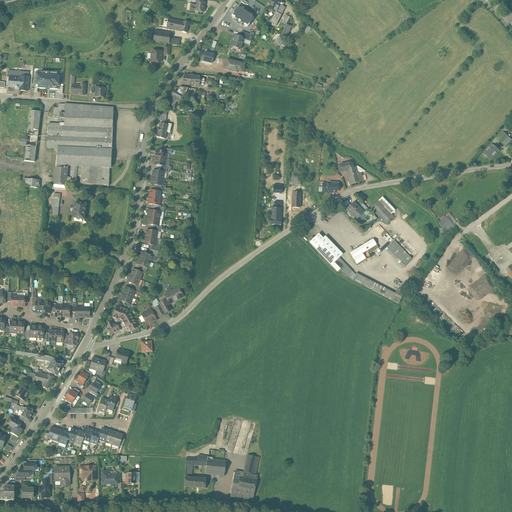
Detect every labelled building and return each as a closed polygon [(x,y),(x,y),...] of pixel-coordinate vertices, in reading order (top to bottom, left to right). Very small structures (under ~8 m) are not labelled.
[(265,5),(258,0),(257,0),(256,0),(254,4),(254,5),(254,6),(257,8),(254,11),(256,13),(261,16),(265,5)] [(268,0),(268,2),(271,3),(268,9),(275,13),(280,3),(281,1),(279,0),(268,0)] [(200,2),(196,2),(196,3),(191,2),(190,11),(203,12),(205,3),(200,2)] [(280,3),(275,13),(270,22),(276,25),(285,8),(281,6),(282,4),(280,3)] [(246,14),(238,25),(244,29),(246,30),(246,29),(253,19),(246,14)] [(281,22),(286,24),(289,16),(284,14),(281,22)] [(184,22),(168,19),(167,24),(166,24),(166,25),(167,26),(166,28),(182,31),(181,32),(186,33),(188,23),(184,22)] [(294,26),(289,24),(283,33),(288,37),(294,26)] [(154,31),(147,30),(145,40),(149,41),(153,42),(154,31)] [(170,33),(155,31),(154,31),(153,42),(169,44),(170,39),(170,33)] [(248,34),(242,32),(240,36),(241,36),(240,38),(243,39),(250,42),(252,36),(249,35),(249,34),(248,34)] [(240,38),(235,36),(231,47),(232,47),(231,50),(234,51),(235,49),(238,51),(239,50),(240,50),(243,39),(240,38)] [(279,37),(274,41),(281,47),(283,45),(282,44),(284,42),(279,37)] [(287,45),(284,42),(282,44),(283,45),(281,47),(282,49),(283,48),(286,51),(289,48),(286,45),(287,45)] [(162,52),(152,50),(151,61),(152,62),(153,62),(155,61),(156,62),(157,63),(159,63),(161,62),(161,60),(160,60),(161,59),(162,57),(161,56),(162,52)] [(244,65),(227,60),(224,69),(237,73),(238,71),(242,72),(244,65)] [(20,72),(18,71),(17,72),(10,71),(10,73),(7,73),(7,77),(7,78),(9,78),(10,79),(9,85),(9,87),(17,88),(18,89),(20,90),(20,91),(28,92),(29,77),(28,77),(28,73),(21,72),(20,72)] [(58,86),(58,75),(34,75),(34,85),(36,85),(36,89),(55,89),(55,86),(58,86)] [(200,76),(185,75),(179,84),(199,86),(200,82),(204,83),(204,79),(200,78),(200,76)] [(72,76),(65,76),(64,76),(64,80),(63,94),(71,94),(71,84),(72,81),(72,80),(72,77),(72,76)] [(81,85),(71,84),(71,94),(80,95),(85,96),(86,84),(81,84),(81,85)] [(96,87),(96,92),(95,97),(104,98),(104,88),(96,87)] [(188,89),(180,88),(177,93),(183,97),(184,97),(188,89)] [(177,93),(174,91),(167,103),(174,107),(176,102),(179,103),(183,97),(177,93)] [(65,104),(64,114),(64,119),(64,123),(64,127),(59,127),(59,124),(48,124),(47,147),(57,147),(56,168),(55,168),(53,185),(52,189),(66,191),(66,183),(80,185),(80,183),(109,186),(115,108),(65,104)] [(64,114),(65,104),(58,104),(58,108),(54,108),(53,118),(59,119),(59,118),(59,113),(64,114)] [(41,112),(30,111),(27,139),(26,143),(26,146),(24,161),(35,163),(41,112)] [(166,114),(159,113),(157,120),(165,121),(166,114)] [(168,126),(159,123),(156,137),(165,139),(166,132),(169,133),(171,125),(168,124),(168,126)] [(503,132),(483,153),(491,161),(500,151),(495,147),(500,142),(505,146),(511,140),(503,132)] [(162,152),(156,151),(155,158),(166,159),(167,153),(167,152),(162,152)] [(166,159),(155,158),(154,165),(160,166),(165,166),(166,159)] [(5,160),(4,160),(3,160),(2,160),(1,161),(0,162),(0,168),(1,169),(1,170),(2,170),(3,170),(4,171),(5,171),(6,170),(7,170),(8,169),(9,169),(9,168),(10,167),(10,166),(10,165),(10,164),(10,163),(9,162),(8,161),(7,160),(6,160),(5,160)] [(18,161),(17,161),(16,161),(15,161),(14,162),(13,162),(12,163),(11,164),(11,165),(11,166),(11,167),(11,168),(11,170),(12,170),(13,171),(14,172),(15,172),(16,172),(18,172),(19,171),(20,171),(20,170),(21,169),(21,168),(22,167),(22,166),(21,165),(21,164),(20,163),(19,162),(18,161)] [(29,163),(28,163),(26,163),(25,163),(25,164),(24,164),(24,165),(23,165),(23,166),(22,167),(22,168),(23,169),(23,170),(23,171),(24,172),(25,173),(26,173),(27,174),(28,174),(29,174),(30,173),(31,173),(31,172),(32,172),(33,171),(33,170),(33,169),(33,168),(33,167),(33,166),(32,165),(32,164),(31,164),(30,163),(29,163)] [(349,163),(340,165),(342,172),(346,171),(346,170),(353,168),(352,165),(349,163)] [(353,168),(346,170),(346,171),(350,185),(359,182),(357,174),(356,170),(355,167),(353,168)] [(160,172),(153,171),(152,178),(163,179),(164,172),(160,172)] [(298,176),(292,175),(292,179),(291,185),(300,185),(300,179),(298,179),(298,176)] [(163,179),(152,178),(151,185),(157,185),(162,186),(163,179)] [(40,181),(25,179),(24,187),(39,188),(40,181)] [(326,182),(319,182),(318,192),(322,192),(322,184),(330,184),(330,182),(331,182),(331,181),(327,181),(326,182)] [(331,182),(330,182),(330,184),(322,184),(322,192),(337,193),(337,192),(338,192),(338,189),(337,189),(337,182),(331,182)] [(155,191),(150,190),(149,197),(160,199),(161,192),(155,191)] [(301,193),(292,192),(291,208),(300,208),(301,193)] [(281,196),(273,195),(271,207),(281,208),(283,201),(281,196)] [(160,199),(149,197),(148,204),(152,205),(159,206),(160,199)] [(53,198),(51,208),(53,208),(59,209),(60,199),(53,198)] [(394,211),(382,198),(378,201),(379,202),(391,214),(394,211)] [(391,214),(379,202),(372,209),(387,224),(394,217),(391,214)] [(86,204),(75,203),(73,218),(84,220),(86,204)] [(357,207),(353,203),(346,210),(356,220),(358,218),(363,213),(357,207)] [(370,212),(362,203),(357,207),(363,213),(358,218),(360,221),(361,221),(368,214),(368,213),(370,212)] [(281,208),(271,207),(271,220),(270,220),(270,225),(281,225),(281,220),(281,208)] [(155,211),(149,211),(148,217),(159,219),(160,212),(155,211)] [(159,219),(148,217),(147,224),(153,225),(158,226),(159,219)] [(447,217),(438,223),(442,228),(444,232),(453,226),(447,217)] [(152,231),(147,230),(146,237),(156,239),(157,232),(152,231)] [(318,235),(310,243),(314,247),(322,239),(318,235)] [(343,255),(325,236),(322,239),(314,247),(331,265),(339,258),(343,255)] [(156,239),(146,237),(144,244),(150,245),(155,246),(156,239)] [(373,239),(361,246),(365,252),(367,250),(369,253),(378,248),(373,239)] [(411,259),(394,241),(387,248),(404,266),(411,259)] [(361,246),(350,253),(356,264),(366,259),(362,253),(365,252),(361,246)] [(148,254),(143,251),(140,258),(150,262),(151,259),(155,261),(156,257),(148,254)] [(150,262),(140,258),(137,264),(144,267),(147,269),(150,262)] [(339,258),(331,265),(337,272),(345,264),(339,258)] [(352,272),(346,265),(341,270),(348,276),(352,272)] [(137,271),(133,269),(131,276),(140,279),(142,273),(137,271)] [(366,279),(356,274),(353,280),(363,285),(366,279)] [(140,279),(131,276),(128,282),(132,284),(137,286),(140,279)] [(395,294),(366,279),(363,285),(398,304),(404,293),(398,290),(395,294)] [(178,287),(165,295),(167,300),(169,304),(183,297),(178,287)] [(130,290),(125,288),(123,294),(133,298),(135,292),(130,290)] [(133,298),(123,294),(120,300),(125,302),(130,305),(130,304),(133,298)] [(165,300),(159,304),(160,306),(164,314),(171,310),(168,305),(165,300)] [(123,308),(118,306),(112,317),(118,320),(118,319),(122,321),(132,316),(129,311),(123,309),(123,308)] [(160,306),(154,309),(158,316),(158,317),(164,314),(160,306)] [(151,310),(141,315),(147,325),(156,320),(155,318),(151,310)] [(132,316),(122,321),(125,327),(128,326),(128,325),(134,322),(132,316)] [(122,321),(118,319),(118,320),(112,317),(109,323),(117,326),(119,330),(125,327),(122,321)] [(134,322),(128,325),(128,326),(131,331),(137,327),(134,322)] [(117,326),(109,323),(107,328),(111,335),(119,330),(117,326)] [(74,334),(70,333),(69,336),(69,344),(71,344),(72,345),(75,346),(77,342),(77,340),(78,340),(79,338),(78,336),(78,335),(74,334)] [(148,342),(145,342),(141,343),(142,349),(141,349),(141,352),(142,352),(142,353),(147,352),(152,352),(151,342),(148,342)] [(129,354),(118,350),(114,360),(115,360),(116,359),(122,360),(121,362),(126,364),(129,354)] [(49,356),(37,355),(37,354),(37,355),(20,352),(19,352),(16,351),(16,354),(37,358),(37,360),(48,362),(46,366),(48,368),(54,359),(49,356)] [(93,357),(89,369),(96,371),(100,360),(93,357)] [(48,368),(47,370),(56,376),(63,364),(54,359),(48,368)] [(100,360),(96,371),(103,373),(106,364),(106,362),(100,360)] [(84,373),(82,371),(79,377),(86,381),(89,376),(88,375),(84,373)] [(46,376),(36,374),(31,382),(42,386),(42,387),(47,389),(52,378),(48,376),(46,376)] [(86,381),(79,377),(76,382),(78,383),(82,385),(83,386),(86,381)] [(100,387),(93,383),(89,389),(91,390),(88,396),(92,398),(94,396),(96,393),(100,387)] [(30,392),(21,386),(15,395),(24,401),(26,398),(26,397),(29,392),(30,392)] [(73,391),(71,390),(68,395),(75,399),(78,394),(77,394),(73,391)] [(88,396),(86,394),(83,400),(89,404),(93,399),(93,398),(92,398),(88,396)] [(136,397),(128,394),(124,405),(132,408),(133,405),(136,397)] [(75,399),(68,395),(65,400),(72,404),(75,399)] [(117,399),(110,397),(108,401),(106,408),(113,411),(115,406),(116,401),(117,399)] [(108,401),(101,399),(97,410),(104,413),(106,408),(108,401)] [(17,405),(10,403),(8,407),(9,408),(12,410),(16,413),(18,409),(20,410),(23,409),(23,410),(20,415),(28,420),(34,411),(33,411),(17,405)] [(14,428),(11,433),(18,437),(22,430),(18,428),(22,421),(14,417),(13,419),(11,419),(9,423),(8,423),(8,424),(14,428)] [(63,431),(52,427),(49,434),(48,438),(48,439),(59,442),(63,431)] [(94,431),(87,428),(85,433),(83,440),(90,442),(94,431)] [(109,431),(102,428),(101,433),(98,440),(105,442),(109,431)] [(78,431),(72,429),(70,433),(68,440),(75,442),(78,431)] [(70,433),(63,431),(59,442),(66,445),(68,440),(70,433)] [(85,433),(78,431),(75,442),(81,444),(83,440),(85,433)] [(101,433),(94,431),(90,442),(97,444),(98,440),(101,433)] [(116,433),(109,431),(105,442),(112,444),(116,433)] [(49,434),(45,433),(41,439),(47,441),(48,439),(48,438),(49,434)] [(123,435),(116,433),(112,444),(119,447),(120,444),(122,438),(123,435)] [(226,451),(211,449),(211,456),(226,458),(226,451)] [(255,457),(247,455),(244,473),(252,474),(255,457)] [(193,457),(187,456),(187,464),(199,465),(199,458),(193,457)] [(212,459),(207,458),(205,473),(224,475),(226,461),(212,459)] [(96,466),(80,467),(80,478),(87,477),(87,481),(96,480),(96,466)] [(69,467),(62,468),(62,469),(55,469),(55,480),(63,480),(63,486),(70,486),(69,467)] [(244,473),(235,471),(234,479),(239,480),(240,476),(257,480),(257,475),(255,475),(252,474),(244,473)] [(117,475),(109,475),(109,474),(109,472),(102,472),(102,484),(118,484),(117,480),(117,475)] [(132,472),(128,472),(128,474),(127,474),(123,474),(123,480),(127,480),(127,483),(128,483),(128,484),(131,484),(131,483),(134,483),(135,474),(132,474),(132,472)] [(206,478),(185,476),(184,486),(205,488),(205,481),(207,481),(207,479),(205,479),(206,478)] [(257,480),(240,476),(239,480),(238,490),(254,493),(257,480)] [(48,480),(42,480),(42,487),(39,487),(39,493),(41,493),(42,498),(50,498),(49,484),(49,480),(48,480)] [(14,486),(5,486),(0,491),(0,500),(14,501),(14,486)] [(27,487),(23,486),(23,498),(33,498),(33,489),(27,488),(27,487)] [(238,490),(232,489),(231,496),(253,500),(254,493),(238,490)]
